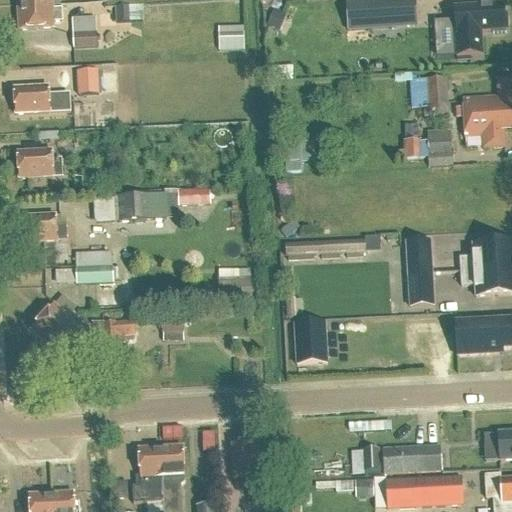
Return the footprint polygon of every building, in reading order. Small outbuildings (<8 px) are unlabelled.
[(16,0),(17,8),(60,6),(60,0),(16,0)] [(399,2),(346,6),(348,34),(401,31),(399,2)] [(60,6),(17,8),(19,34),(53,32),(52,14),(61,14),(60,6)] [(481,35),(493,35),(493,37),(506,36),(506,34),(508,34),(507,8),(453,11),(457,61),(483,59),(481,35)] [(274,14),(268,30),(280,35),(286,19),(274,14)] [(73,52),(97,51),(97,36),(72,37),(73,52)] [(76,76),(77,100),(99,99),(98,74),(76,76)] [(423,121),(448,120),(446,82),(411,84),(411,78),(393,79),(394,87),(408,86),(410,113),(422,112),(423,121)] [(511,81),(497,83),(498,100),(462,103),(465,141),(483,140),(483,152),(504,151),(503,133),(511,132),(511,81)] [(50,116),(58,115),(58,108),(50,109),(49,90),(14,92),(15,118),(50,116)] [(427,172),(453,170),(450,135),(426,137),(427,145),(402,147),(403,164),(427,162),(427,172)] [(53,180),(62,180),(61,161),(52,162),(52,154),(18,156),(19,183),(53,181),(53,180)] [(165,199),(116,202),(118,228),(167,225),(165,199)] [(94,226),(115,226),(116,203),(94,203),(94,226)] [(56,219),(21,221),(22,247),(57,245),(65,244),(65,237),(57,238),(56,219)] [(362,245),(289,248),(289,256),(363,253),(362,245)] [(432,277),(431,245),(407,246),(409,278),(432,277)] [(511,246),(472,249),(473,261),(460,261),(461,275),(511,272),(511,246)] [(75,273),(76,289),(114,288),(113,271),(75,273)] [(511,272),(461,275),(461,289),(474,289),(475,301),(511,298),(511,272)] [(434,309),(432,277),(409,278),(410,310),(434,309)] [(54,308),(31,334),(50,351),(79,319),(73,314),(68,320),(54,308)] [(79,319),(50,351),(69,368),(93,343),(79,331),(85,325),(79,319)] [(511,322),(455,326),(457,360),(489,358),(489,354),(511,352),(511,322)] [(102,327),(104,350),(119,348),(118,340),(135,338),(134,323),(102,327)] [(326,326),(294,328),(296,370),(328,368),(326,326)] [(511,435),(498,437),(500,465),(511,464),(511,435)] [(242,482),(260,481),(258,446),(232,448),(234,482),(235,491),(243,490),(242,482)] [(183,450),(161,451),(164,505),(164,511),(181,511),(180,480),(184,480),(183,450)] [(440,450),(382,452),(383,478),(441,476),(440,450)] [(164,505),(161,451),(139,453),(141,491),(134,492),(135,507),(164,505)] [(380,453),(363,454),(364,476),(381,475),(380,453)] [(417,511),(443,511),(464,511),(462,480),(416,483),(417,511)] [(511,511),(511,481),(499,483),(500,488),(485,489),(486,502),(494,501),(494,511),(511,511)] [(355,485),(355,502),(374,502),(373,484),(355,485)] [(353,485),(336,486),(336,496),(354,495),(353,485)] [(51,498),(52,511),(74,511),(74,496),(51,498)] [(52,511),(51,498),(29,499),(29,511),(52,511)]
